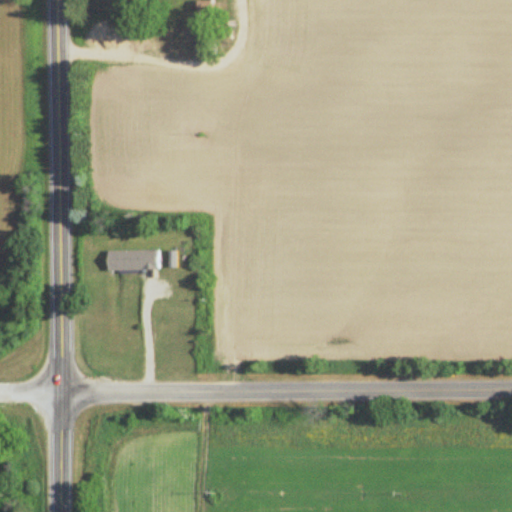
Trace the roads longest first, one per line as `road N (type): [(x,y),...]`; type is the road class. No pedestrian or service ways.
road 1 (tertiary): [(60,511),(56,0)]
road 2 (residential): [(0,392),(511,389)]
